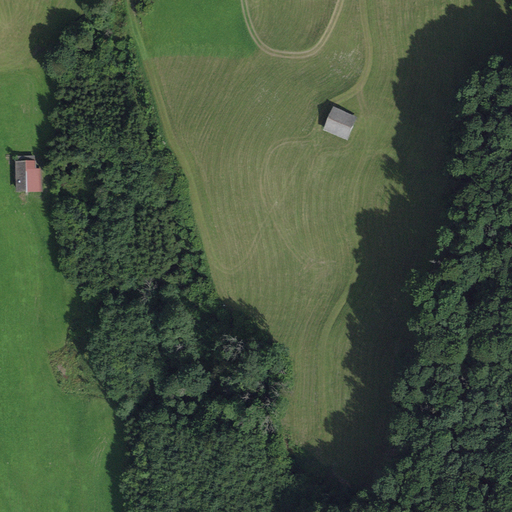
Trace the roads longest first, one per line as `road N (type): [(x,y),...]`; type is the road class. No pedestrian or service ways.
road 1 (track): [(323,429),(324,335),(358,265),(351,201),(362,119),(357,88)]
road 2 (track): [(130,0),(223,298)]
road 3 (track): [(361,0),(365,74),(357,88),(321,108),(312,149)]
road 4 (track): [(339,0),(324,38),(301,54),(271,51),(256,40),(243,0)]
